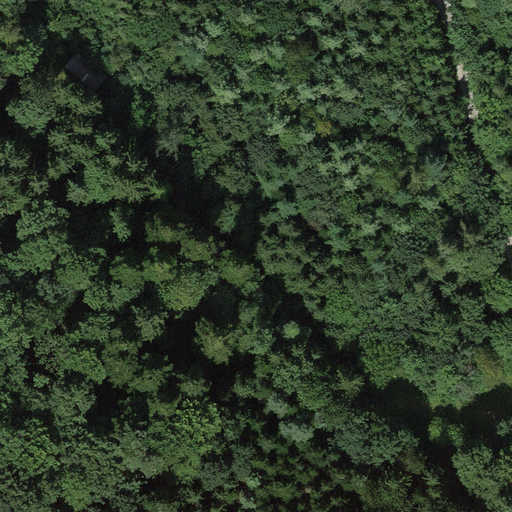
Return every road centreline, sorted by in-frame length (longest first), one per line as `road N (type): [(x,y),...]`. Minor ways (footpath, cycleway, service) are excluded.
road 1 (track): [(511,426),(478,428),(349,397),(232,265)]
road 2 (track): [(511,217),(446,0)]
road 3 (track): [(349,397),(492,511)]
